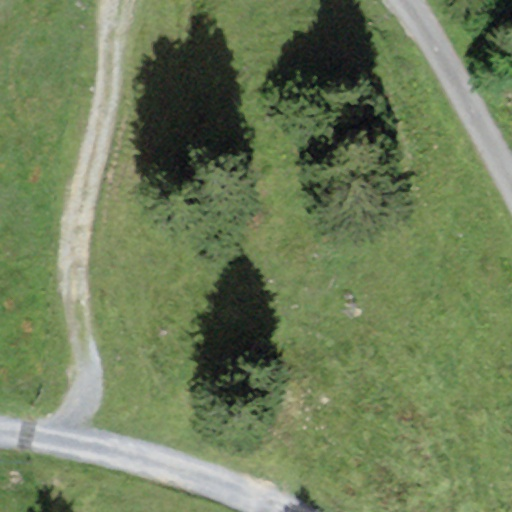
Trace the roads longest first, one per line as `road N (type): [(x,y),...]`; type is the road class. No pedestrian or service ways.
road 1 (track): [(56,439),(90,388),(74,237),(119,0)]
road 2 (track): [(276,511),(134,456),(0,432)]
road 3 (unclassified): [(405,0),(511,182)]
